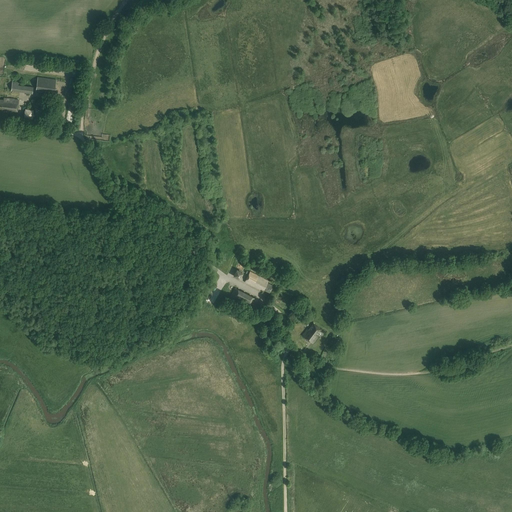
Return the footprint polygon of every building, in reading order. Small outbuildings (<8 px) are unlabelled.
[(38,77),(36,91),(54,94),(56,79),(38,77)] [(12,81),(11,91),(33,94),(34,87),(19,85),(19,82),(12,81)] [(3,112),(17,114),(19,101),(4,98),(3,100),(0,99),(0,109),(3,110),(3,112)] [(32,119),(33,110),(30,109),(30,108),(26,108),(26,109),(25,109),(23,118),(32,119)] [(237,269),(233,276),(239,279),(243,273),(237,269)] [(273,286),(267,283),(268,281),(250,272),(245,282),(260,290),(261,288),(269,292),(273,286)] [(238,297),(256,308),(261,300),(242,290),(238,297)] [(321,330),(313,323),(308,329),(307,328),(302,335),(313,344),(318,337),(317,336),(321,330)] [(292,352),(289,357),(295,361),(298,356),(292,352)]
